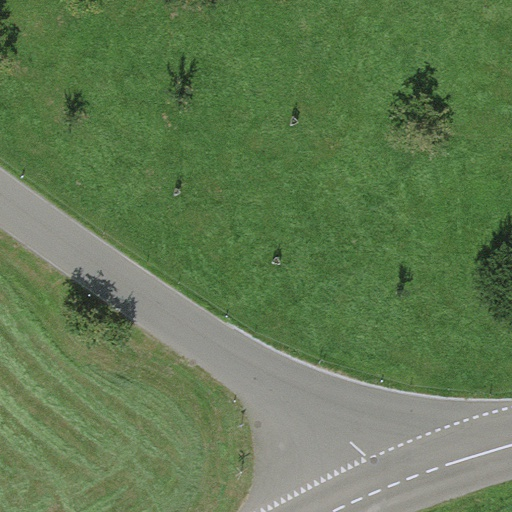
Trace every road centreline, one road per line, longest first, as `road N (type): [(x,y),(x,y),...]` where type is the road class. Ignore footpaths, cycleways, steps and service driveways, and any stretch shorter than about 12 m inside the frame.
road 1 (tertiary): [(384,489),(371,458),(0,189)]
road 2 (tertiary): [(384,489),(511,447)]
